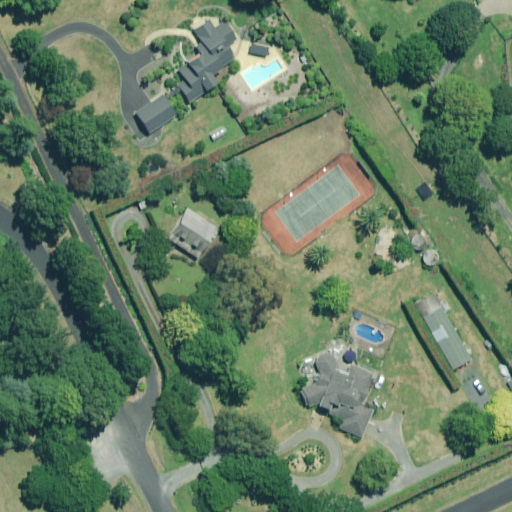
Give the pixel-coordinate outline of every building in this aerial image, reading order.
[(181,79),(174,84),(185,98),(200,87),(205,93),(219,82),(214,76),(237,58),(207,20),(200,26),(207,35),(197,43),(199,46),(186,56),(190,60),(175,71),(181,79)] [(175,117),(162,97),(135,115),(149,135),(175,117)] [(218,230),(188,209),(169,236),(199,258),(218,230)] [(454,329),(434,295),(416,306),(454,371),(472,360),(454,329)] [(338,408),(334,418),(340,421),(337,429),(362,439),(373,411),(362,407),(374,375),(352,367),(349,376),(337,372),(334,359),(320,353),(315,366),(319,368),(313,386),(301,389),(307,411),(319,408),(328,412),(330,405),(338,408)]
